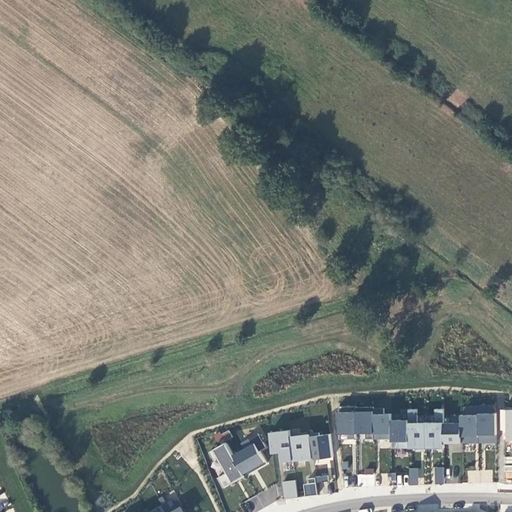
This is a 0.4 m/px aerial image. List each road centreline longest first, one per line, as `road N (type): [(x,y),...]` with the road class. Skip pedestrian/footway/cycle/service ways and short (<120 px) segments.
road 1 (residential): [(511,498),(390,500),(315,511)]
road 2 (track): [(101,511),(79,452),(26,396)]
